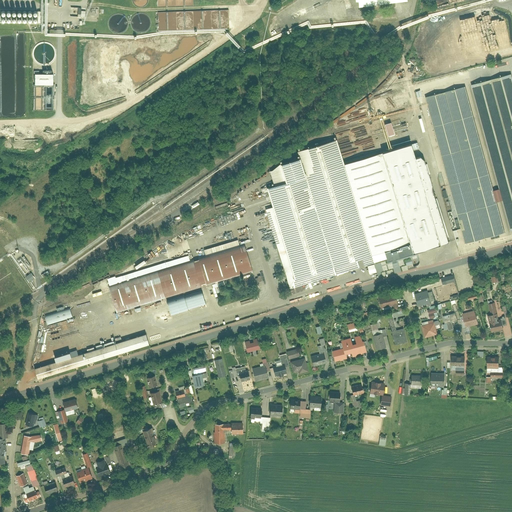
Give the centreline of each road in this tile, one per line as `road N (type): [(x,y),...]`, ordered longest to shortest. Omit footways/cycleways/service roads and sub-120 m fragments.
road 1 (residential): [(511,248),(0,400)]
road 2 (residential): [(511,343),(441,345),(219,402),(186,430),(167,465),(32,511)]
